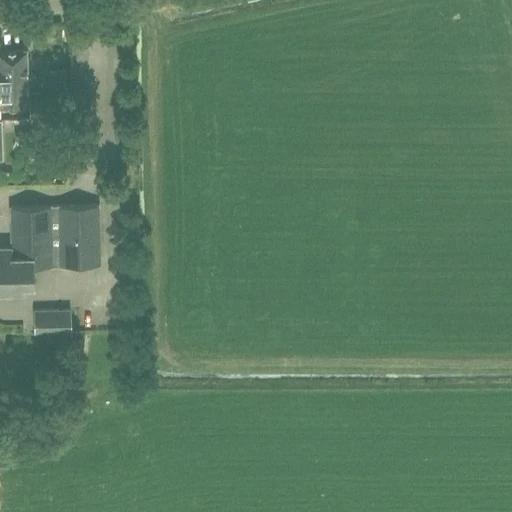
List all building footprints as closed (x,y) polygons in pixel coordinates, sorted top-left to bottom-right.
[(0,106),(1,106),(27,105),(26,49),(0,49),(0,106)] [(31,118),(69,115),(68,97),(29,100),(31,118)] [(30,158),(68,157),(68,135),(29,136),(30,158)] [(99,264),(97,204),(57,205),(57,206),(49,206),(49,205),(9,206),(10,244),(0,244),(0,294),(24,294),(24,284),(32,284),(32,266),(51,265),(59,265),(99,264)] [(33,332),(69,331),(69,309),(33,310),(33,332)]
